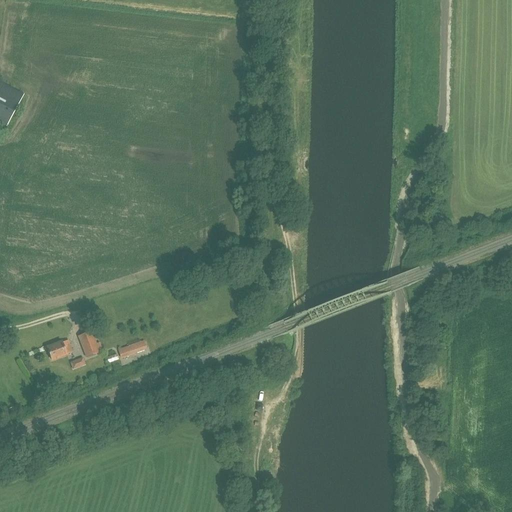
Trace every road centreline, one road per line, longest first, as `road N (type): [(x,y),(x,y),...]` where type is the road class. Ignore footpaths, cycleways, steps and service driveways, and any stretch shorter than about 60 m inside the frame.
road 1 (track): [(248,511),(260,438),(297,351),(288,250),(271,191),(271,0)]
road 2 (track): [(432,511),(408,392),(395,261),(408,200),(441,124),(444,0)]
